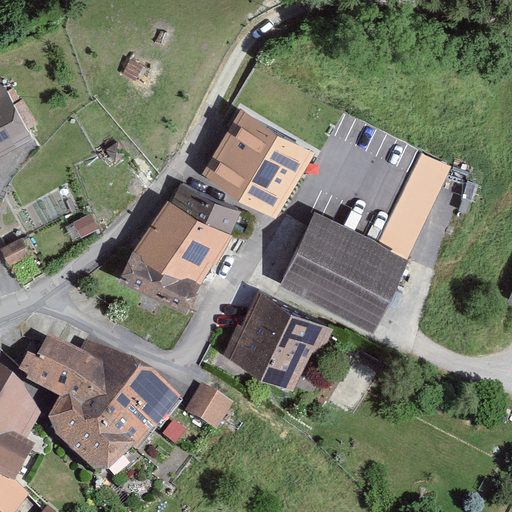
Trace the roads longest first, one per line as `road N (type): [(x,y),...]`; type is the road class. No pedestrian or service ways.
road 1 (residential): [(0,308),(128,227),(182,155)]
road 2 (track): [(182,155),(244,39),(266,18),(316,0)]
road 3 (track): [(340,0),(511,20)]
